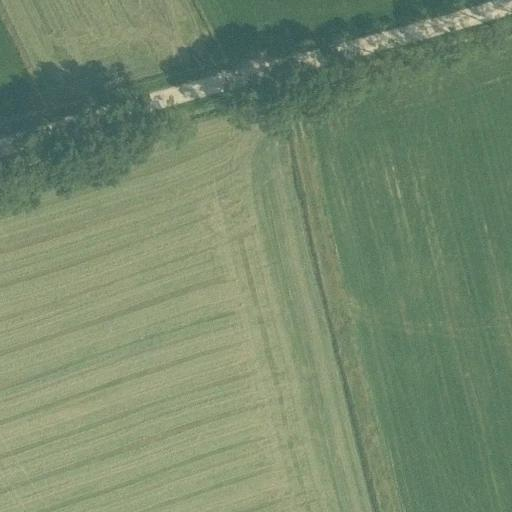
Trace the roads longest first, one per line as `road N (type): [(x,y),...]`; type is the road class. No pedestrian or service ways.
road 1 (unclassified): [(504,0),(0,152)]
road 2 (track): [(281,67),(385,511)]
